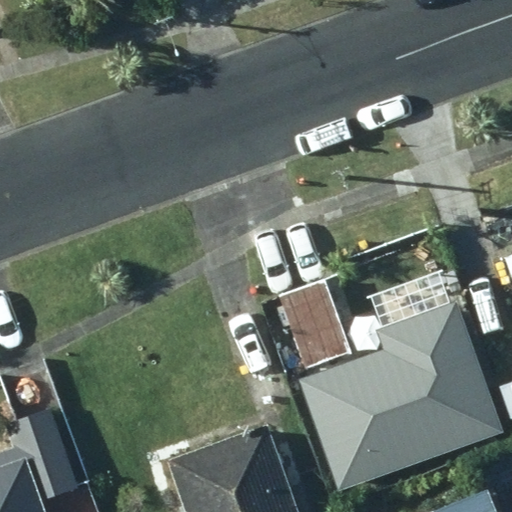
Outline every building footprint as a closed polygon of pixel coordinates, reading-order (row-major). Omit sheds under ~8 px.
[(347,363),(318,283),(271,300),(301,380),(347,363)] [(377,356),(294,386),(335,495),(497,435),(450,308),(370,338),(377,356)] [(287,511),(256,419),(158,452),(178,511),(287,511)] [(0,455),(0,511),(40,511),(16,450),(0,455)] [(486,511),(482,500),(449,511),(486,511)]
